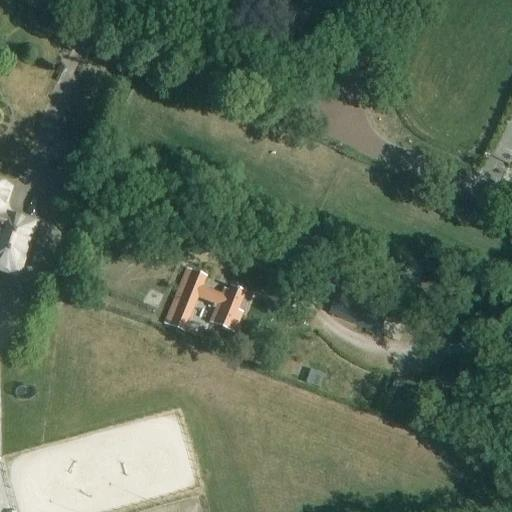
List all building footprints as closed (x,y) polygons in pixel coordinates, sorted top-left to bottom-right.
[(0,185),(0,269),(17,275),(34,224),(7,215),(3,207),(9,188),(0,185)] [(215,208),(208,224),(231,233),(238,217),(215,208)] [(208,277),(187,269),(165,324),(183,331),(196,297),(219,306),(211,324),(234,334),(242,312),(237,310),(245,292),(226,285),(222,295),(204,288),(208,277)] [(477,285),(472,296),(496,305),(500,294),(477,285)] [(357,301),(349,321),(380,335),(388,315),(357,301)]
